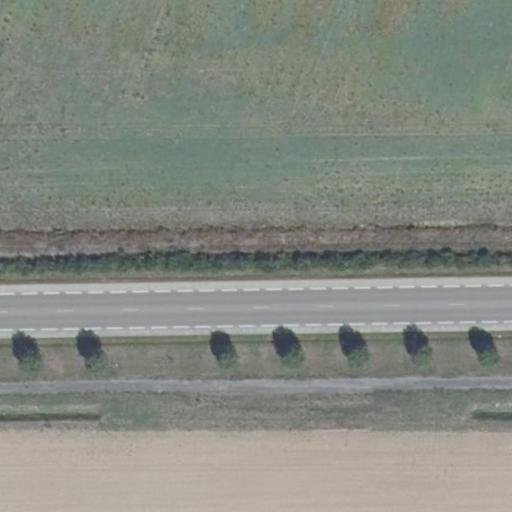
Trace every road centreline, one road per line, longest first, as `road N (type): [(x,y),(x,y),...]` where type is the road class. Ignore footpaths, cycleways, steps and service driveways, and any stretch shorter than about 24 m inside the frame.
road 1 (primary): [(511,305),(0,312)]
road 2 (track): [(511,383),(0,389)]
